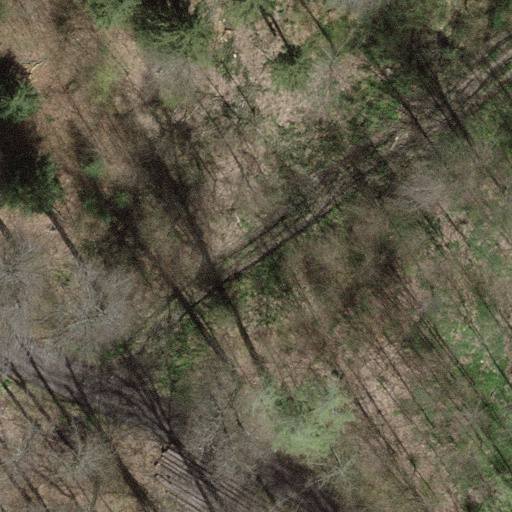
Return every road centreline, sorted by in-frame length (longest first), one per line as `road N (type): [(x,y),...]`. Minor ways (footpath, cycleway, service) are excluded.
road 1 (track): [(56,384),(288,243),(511,84)]
road 2 (track): [(301,511),(119,410),(0,361)]
